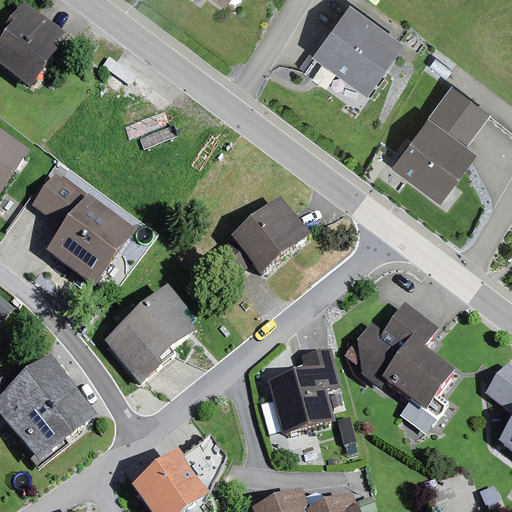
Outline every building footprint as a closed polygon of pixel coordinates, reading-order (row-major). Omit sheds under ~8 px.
[(349,2),(312,54),(368,94),(405,42),(349,2)] [(9,36),(0,47),(0,67),(32,92),(62,54),(57,50),(66,38),(25,7),(5,33),(9,36)] [(492,112),(451,83),(391,165),(441,202),(478,152),(468,145),(492,112)] [(107,153),(127,167),(162,116),(118,86),(108,100),(99,94),(79,123),(88,130),(77,147),(100,163),(107,153)] [(0,200),(31,157),(0,134),(0,200)] [(56,178),(33,210),(64,233),(47,256),(96,292),(136,237),(56,178)] [(280,201),(214,259),(234,282),(251,267),(262,280),(311,237),(280,201)] [(167,292),(104,346),(141,390),(163,371),(159,366),(196,336),(182,319),(187,315),(167,292)] [(348,362),(427,420),(458,378),(427,355),(441,336),(405,310),(384,339),(372,329),(348,362)] [(305,375),(267,386),(283,442),(335,427),(326,397),(343,392),(332,353),(302,362),(305,375)] [(0,419),(40,470),(100,424),(51,362),(23,384),(15,374),(0,385),(0,419)] [(511,373),(507,370),(486,398),(511,417),(511,426),(498,444),(511,454),(511,373)] [(201,482),(232,461),(216,436),(185,456),(201,482)] [(179,458),(132,493),(147,511),(193,511),(211,499),(179,458)] [(308,511),(302,496),(261,511),(308,511)] [(356,511),(352,501),(324,511),(356,511)]
